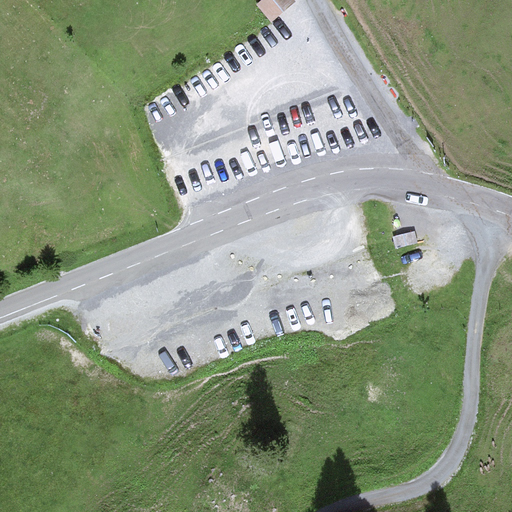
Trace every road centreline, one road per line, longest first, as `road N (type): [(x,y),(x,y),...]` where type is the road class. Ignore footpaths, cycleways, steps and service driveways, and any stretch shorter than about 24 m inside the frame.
road 1 (tertiary): [(0,308),(322,185),(403,178),(511,207)]
road 2 (track): [(494,248),(481,284),(467,409),(449,457),(413,484),(329,511)]
